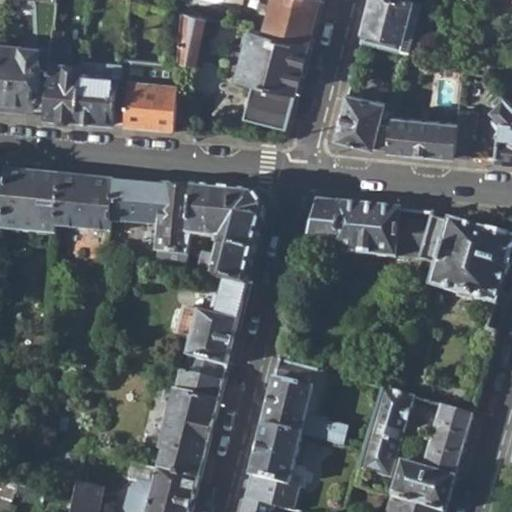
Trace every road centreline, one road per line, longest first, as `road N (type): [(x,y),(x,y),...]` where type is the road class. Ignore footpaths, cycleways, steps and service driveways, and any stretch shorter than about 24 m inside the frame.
road 1 (residential): [(304,168),(216,511)]
road 2 (tertiary): [(0,138),(304,168)]
road 3 (tertiary): [(304,168),(511,188)]
road 4 (residential): [(347,0),(304,168)]
road 5 (tertiary): [(511,395),(477,511)]
